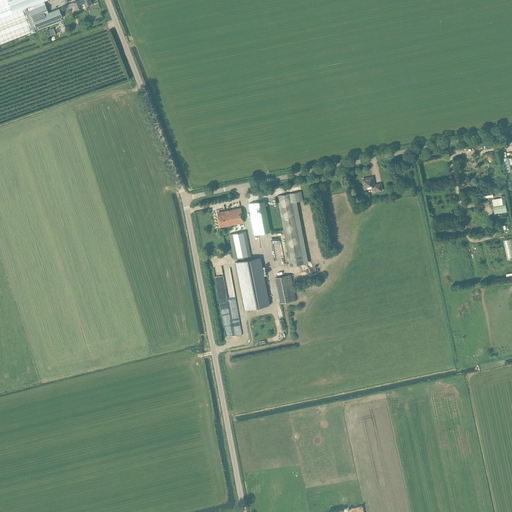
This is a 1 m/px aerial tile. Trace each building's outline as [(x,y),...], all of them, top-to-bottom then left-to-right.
[(0,0),(0,44),(32,32),(61,21),(60,18),(62,17),(59,9),(48,13),(44,1),(47,0),(0,0)] [(90,0),(79,0),(73,3),(76,10),(83,7),(83,8),(86,7),(86,6),(92,4),(90,0)] [(504,172),(511,170),(508,157),(501,158),(504,172)] [(375,192),(382,190),(380,184),(374,185),(372,178),(363,180),(365,189),(374,187),(375,192)] [(301,192),(277,196),(290,267),(308,263),(297,202),(303,200),(301,192)] [(260,202),(249,203),(255,234),(265,233),(260,202)] [(494,213),(506,211),(505,204),(493,206),(494,213)] [(240,208),(217,212),(220,227),(231,225),(243,223),(240,208)] [(246,231),(230,234),(235,259),(251,256),(246,231)] [(511,259),(511,238),(503,240),(507,260),(511,259)] [(245,310),(269,305),(259,257),(235,262),(245,310)] [(291,274),(276,277),(281,303),(296,300),(291,274)] [(229,337),(242,335),(233,283),(228,284),(228,286),(224,287),(225,289),(218,290),(220,298),(226,334),(229,334),(229,337)]
